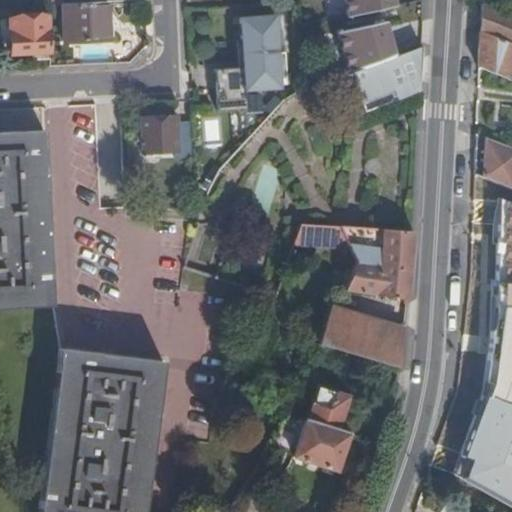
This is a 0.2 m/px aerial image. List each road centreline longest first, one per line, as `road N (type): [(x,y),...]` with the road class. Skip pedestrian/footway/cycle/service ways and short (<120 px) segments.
road 1 (secondary): [(387,511),(427,377),(449,0)]
road 2 (residential): [(169,0),(169,78),(0,88)]
